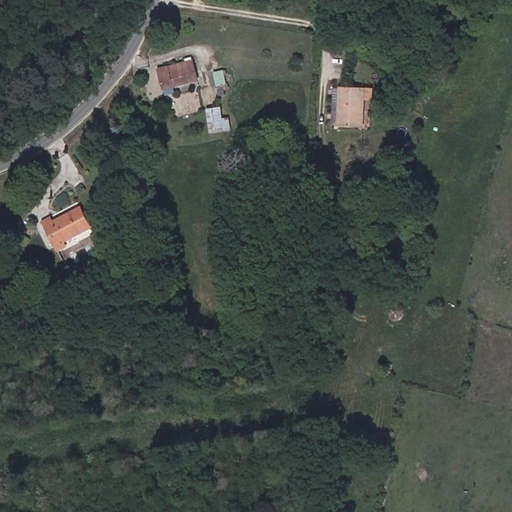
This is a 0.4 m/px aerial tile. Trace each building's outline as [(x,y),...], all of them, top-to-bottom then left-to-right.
[(196,78),(191,57),(156,69),(163,90),(196,78)] [(212,71),(216,95),(224,94),(220,69),(212,71)] [(360,118),(361,80),(341,79),(341,99),(334,99),(333,118),(360,118)] [(205,106),(209,131),(219,129),(215,105),(205,106)] [(87,230),(77,210),(43,227),(52,247),(87,230)]
